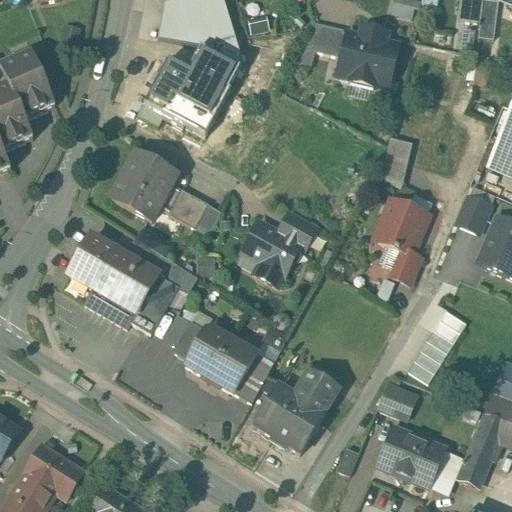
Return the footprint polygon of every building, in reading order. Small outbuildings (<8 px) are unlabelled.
[(221,0),(186,0),(174,4),(174,7),(173,7),(173,4),(164,7),(157,42),(201,51),(238,71),(239,71),(242,65),(224,6),(221,0)] [(482,0),(465,0),(462,24),(479,26),(482,3),(482,0)] [(496,5),(482,3),(479,26),(477,40),(491,42),(496,5)] [(342,32),(314,26),(315,32),(304,52),(340,60),(346,36),(342,35),(342,32)] [(386,36),(361,30),(359,38),(346,35),(346,36),(340,60),(337,74),(350,77),(348,83),(350,84),(351,83),(372,88),(372,89),(374,89),(374,88),(386,91),(397,47),(384,44),(386,36)] [(201,51),(189,72),(227,93),(238,71),(201,51)] [(9,94),(0,97),(0,174),(9,171),(1,152),(9,149),(7,143),(19,138),(21,144),(31,139),(23,121),(32,117),(29,112),(41,107),(43,112),(53,108),(30,54),(13,62),(16,69),(1,75),(9,94)] [(484,86),(489,63),(479,61),(474,84),(484,86)] [(167,62),(144,106),(162,116),(185,72),(167,62)] [(189,72),(186,71),(185,72),(162,116),(162,117),(204,140),(228,94),(189,72)] [(511,114),(493,160),(511,167),(511,114)] [(389,141),(384,161),(375,178),(400,191),(400,190),(410,147),(389,141)] [(175,179),(134,157),(109,203),(150,225),(157,212),(170,188),(175,179)] [(207,208),(170,188),(157,212),(194,232),(207,208)] [(423,212),(428,203),(413,196),(409,206),(423,212)] [(489,209),(467,200),(455,228),(477,237),(489,209)] [(427,218),(390,203),(381,224),(387,226),(379,246),(390,251),(383,268),(393,272),(401,255),(410,259),(411,257),(427,218)] [(313,231),(289,218),(288,217),(287,219),(278,237),(298,248),(298,250),(301,252),(303,253),(304,251),(314,233),(315,232),(313,231)] [(511,227),(495,220),(476,266),(511,281),(511,227)] [(278,237),(258,226),(257,227),(258,228),(243,254),(242,256),(244,257),(245,257),(260,265),(255,275),(254,275),(254,276),(255,277),(275,288),(276,289),(277,287),(282,278),(298,250),(298,248),(278,237)] [(177,269),(134,242),(133,243),(123,260),(157,279),(156,281),(167,287),(177,269)] [(123,260),(112,254),(90,292),(134,318),(135,318),(156,281),(157,279),(123,260)] [(410,259),(401,255),(393,272),(390,280),(409,288),(420,261),(411,257),(410,259)] [(191,270),(186,267),(183,273),(191,278),(191,270)] [(183,273),(177,269),(167,287),(176,292),(186,298),(196,281),(191,278),(183,273)] [(156,281),(135,318),(134,318),(129,326),(149,338),(176,292),(167,287),(156,281)] [(196,314),(187,309),(181,321),(190,326),(196,315),(196,314)] [(439,323),(459,336),(465,326),(445,314),(439,323)] [(210,323),(196,315),(190,326),(204,334),(210,323)] [(177,319),(163,344),(175,351),(186,332),(177,327),(181,321),(177,319)] [(190,326),(181,321),(177,327),(186,332),(190,326)] [(432,334),(452,346),(459,336),(439,323),(432,334)] [(175,351),(173,356),(187,364),(204,334),(190,326),(175,351)] [(214,334),(211,332),(204,334),(187,364),(184,369),(202,380),(204,377),(209,380),(208,381),(209,381),(231,344),(228,342),(227,337),(218,332),(214,334)] [(432,334),(426,344),(446,357),(452,346),(432,334)] [(235,346),(231,344),(209,381),(210,382),(211,381),(219,386),(218,389),(233,398),(250,368),(255,358),(249,354),(249,349),(240,344),(235,346)] [(419,354),(439,367),(446,357),(426,344),(419,354)] [(419,354),(413,364),(433,377),(439,367),(419,354)] [(272,367),(256,358),(255,358),(250,368),(266,378),(272,367)] [(407,374),(427,387),(433,377),(413,364),(407,374)] [(266,378),(250,368),(233,398),(250,408),(266,378)] [(338,394),(307,375),(293,399),(278,390),(253,430),(299,458),(324,418),(323,417),(338,394)] [(409,397),(386,387),(376,413),(399,423),(409,397)] [(511,406),(492,398),(456,484),(470,489),(480,485),(489,464),(493,465),(500,447),(511,417),(511,406)] [(511,417),(500,447),(511,451),(511,417)] [(0,462),(18,434),(0,422),(0,462)] [(443,453),(393,432),(377,471),(427,492),(443,453)] [(83,476),(42,449),(23,478),(52,497),(64,505),(83,476)] [(358,458),(345,452),(335,475),(348,480),(358,458)] [(24,479),(1,511),(42,511),(52,497),(23,478),(23,479),(24,479)] [(139,511),(105,490),(91,511),(139,511)]
